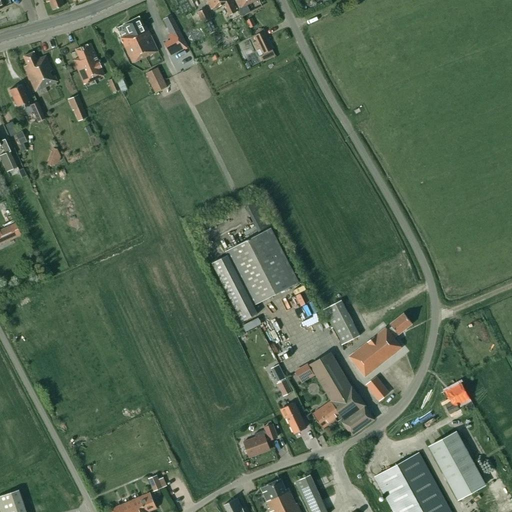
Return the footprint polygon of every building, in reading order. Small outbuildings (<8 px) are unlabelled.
[(52,10),(64,5),(61,0),(44,0),(46,2),(48,1),(52,10)] [(206,0),(207,1),(205,2),(206,5),(208,4),(210,8),(213,7),(214,8),(223,3),(228,14),(236,11),(230,0),(206,0)] [(235,0),(240,9),(257,0),(235,0)] [(210,19),(205,9),(197,13),(201,23),(210,19)] [(238,11),(230,15),(232,19),(240,15),(238,11)] [(188,46),(172,16),(164,20),(173,39),(164,44),(170,55),(188,46)] [(140,18),(124,25),(129,35),(121,39),(124,46),(147,34),(144,28),(144,27),(140,18)] [(251,29),(255,26),(251,19),(249,20),(249,19),(248,20),(249,20),(247,21),(251,29)] [(147,34),(124,46),(133,64),(158,51),(146,26),(144,27),(144,28),(147,34)] [(264,54),(274,49),(269,38),(268,39),(266,36),(264,31),(256,36),(254,36),(264,54)] [(90,43),(75,50),(78,58),(73,61),(84,84),(104,75),(90,43)] [(52,71),(45,56),(36,60),(33,52),(22,57),(26,65),(23,67),(27,75),(26,75),(29,81),(30,80),(35,92),(57,82),(55,76),(52,78),(49,73),(52,71)] [(167,87),(158,67),(145,74),(155,93),(167,87)] [(116,79),(121,92),(127,89),(121,76),(116,79)] [(107,81),(113,92),(119,90),(114,78),(107,81)] [(30,105),(21,85),(9,90),(17,107),(22,104),(24,109),(25,109),(28,114),(32,112),(37,122),(40,120),(44,118),(37,102),(30,105)] [(83,106),(78,95),(68,100),(73,111),(83,106)] [(11,122),(5,125),(10,136),(16,133),(11,122)] [(21,133),(15,135),(19,144),(25,142),(21,133)] [(0,145),(1,145),(5,153),(0,155),(0,158),(6,171),(14,167),(15,168),(17,167),(9,152),(11,151),(5,139),(0,140),(0,145)] [(46,166),(55,170),(61,154),(52,150),(46,166)] [(22,168),(18,170),(21,178),(26,176),(22,168)] [(256,229),(269,225),(260,197),(247,201),(256,229)] [(0,245),(20,236),(15,225),(0,231),(0,245)] [(225,252),(226,256),(211,264),(242,322),(257,314),(253,306),(298,283),(270,229),(225,252)] [(360,336),(341,300),(323,310),(341,345),(360,336)] [(388,329),(387,330),(394,338),(395,338),(395,337),(397,336),(412,324),(404,313),(390,324),(392,327),(388,329)] [(385,328),(349,357),(365,377),(402,348),(394,338),(387,330),(385,328)] [(342,419),(342,420),(344,422),(343,423),(352,436),(374,420),(365,406),(366,406),(352,386),(351,387),(331,353),(310,365),(331,402),(330,403),(342,419)] [(295,371),(302,383),(315,376),(307,364),(295,371)] [(274,373),(278,382),(285,378),(284,375),(281,369),(274,373)] [(367,385),(379,401),(389,393),(376,377),(367,385)] [(292,392),(286,379),(277,384),(283,396),(292,392)] [(469,398),(461,383),(446,391),(452,402),(446,405),(450,414),(460,408),(458,404),(469,398)] [(293,403),(288,405),(279,409),(280,410),(283,417),(286,415),(294,433),(306,428),(298,410),(296,410),(293,403)] [(337,422),(342,419),(330,403),(313,414),(323,429),(336,420),(337,422)] [(249,457),(269,450),(267,444),(266,441),(277,437),(272,425),(265,428),(266,430),(254,434),(256,438),(244,442),(248,453),(249,457)] [(458,500),(485,485),(456,432),(430,447),(458,500)] [(450,511),(418,453),(375,477),(393,511),(450,511)] [(327,511),(310,475),(295,482),(308,511),(327,511)] [(149,479),(156,492),(164,488),(158,476),(149,479)] [(285,488),(281,479),(261,488),(270,508),(268,509),(269,511),(271,511),(272,511),(271,511),(300,511),(296,502),(295,502),(287,487),(285,488)] [(0,496),(0,511),(26,511),(19,490),(0,496)] [(150,493),(110,510),(111,511),(148,511),(157,508),(150,493)] [(244,511),(237,498),(224,505),(227,511),(244,511)]
